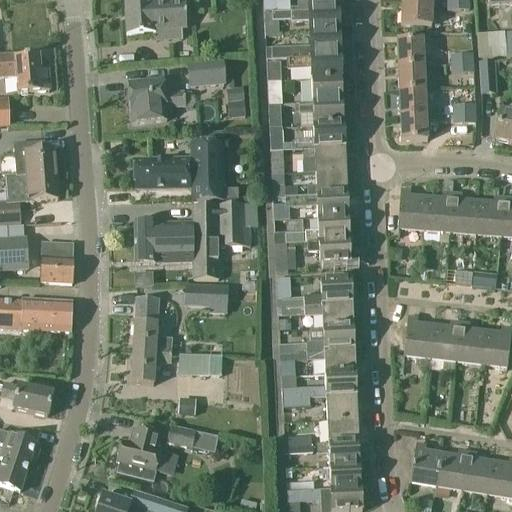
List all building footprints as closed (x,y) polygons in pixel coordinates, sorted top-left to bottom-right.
[(262,0),(263,13),(263,17),(291,16),(290,11),(289,0),(262,0)] [(335,0),(305,0),(306,4),(297,5),(297,11),(290,11),(291,16),(337,13),(335,0)] [(511,10),(511,0),(487,0),(488,12),(511,10)] [(152,2),(124,4),(125,17),(125,24),(126,37),(154,36),(154,33),(155,33),(181,32),(186,31),(184,3),(153,5),(152,2)] [(432,5),(401,5),(401,29),(431,30),(432,5)] [(469,5),(446,6),(446,14),(470,13),(469,5)] [(337,13),(291,16),(291,24),(291,26),(307,25),(307,38),(338,36),(337,13)] [(291,16),(273,16),(273,25),(291,24),(291,16)] [(505,59),(511,58),(511,34),(504,35),(476,37),(477,61),(505,59)] [(338,36),(307,38),(308,50),(264,52),(265,63),(286,62),(339,60),(338,36)] [(397,71),(423,70),(421,44),(395,46),(397,71)] [(449,58),(450,68),(473,67),(472,57),(449,58)] [(47,74),(40,75),(39,58),(0,61),(0,82),(15,81),(16,96),(48,94),(47,74)] [(309,71),(310,84),(340,83),(339,60),(286,62),(287,72),(309,71)] [(496,97),(495,77),(494,64),(478,66),(480,98),(496,97)] [(187,67),(188,91),(224,89),(223,65),(187,67)] [(280,67),(266,67),(266,86),(280,86),(280,67)] [(473,67),(450,68),(450,77),(474,76),(473,67)] [(397,71),(398,95),(424,94),(423,70),(397,71)] [(127,86),(129,115),(130,115),(131,127),(166,124),(165,112),(166,112),(165,111),(191,108),(190,95),(184,95),(164,96),(163,82),(127,86)] [(340,83),(310,84),(311,107),(341,106),(340,83)] [(290,85),(280,86),(266,86),(267,109),(279,108),(281,108),(281,96),(291,95),(290,85)] [(244,120),(242,91),(228,92),(230,121),(244,120)] [(424,94),(398,95),(399,120),(425,119),(424,94)] [(311,107),(294,108),(295,116),(299,116),(299,118),(311,117),(312,130),(342,129),(341,106),(311,107)] [(268,132),(280,132),(279,108),(267,109),(268,132)] [(452,118),(475,116),(475,108),(452,108),(452,118)] [(493,144),(511,147),(511,116),(499,114),(493,144)] [(475,127),(475,116),(452,118),(452,127),(452,139),(472,138),(472,127),(475,127)] [(425,119),(399,120),(400,145),(426,144),(425,119)] [(343,152),(342,129),(312,130),(313,143),(301,143),(294,143),(291,148),(282,149),(282,155),(301,154),(343,152)] [(268,132),(269,156),(282,155),(282,149),(281,132),(280,132),(268,132)] [(15,179),(55,176),(53,150),(43,151),(42,145),(13,147),(15,179)] [(134,193),(191,193),(191,205),(223,204),(222,193),(222,146),(190,147),(190,162),(134,163),(134,193)] [(343,152),(301,154),(302,164),(314,164),(314,177),(345,175),(343,152)] [(282,155),(269,156),(270,179),(283,178),(282,155)] [(345,175),(314,177),(315,189),(307,189),(307,200),(346,198),(345,175)] [(15,179),(4,180),(5,206),(57,202),(55,176),(15,179)] [(283,178),(270,179),(271,201),(275,201),(284,201),(283,178)] [(222,193),(223,204),(237,204),(237,193),(222,193)] [(396,235),(423,237),(425,203),(409,201),(410,194),(399,193),(396,235)] [(425,203),(423,237),(448,238),(451,197),(442,197),(442,204),(425,203)] [(474,240),(476,207),(460,206),(461,198),(451,197),(448,238),(474,240)] [(316,210),(316,223),(347,221),(346,198),(307,200),(284,201),(275,201),(271,201),(271,211),(284,211),(284,212),(316,210)] [(474,240),(499,242),(502,202),(493,201),(493,208),(476,207),(474,240)] [(511,202),(502,202),(499,242),(511,243),(511,209),(511,207),(511,202)] [(0,207),(0,228),(20,227),(19,215),(1,217),(0,207)] [(218,208),(194,209),(191,209),(191,227),(153,227),(153,226),(134,226),(135,267),(154,267),(154,265),(192,264),(191,284),(218,284),(218,251),(250,251),(250,231),(257,231),(256,208),(218,208)] [(347,221),(316,223),(317,235),(304,236),(304,238),(301,238),(301,246),(305,246),(306,246),(348,244),(347,221)] [(274,248),(284,247),(284,237),(273,238),(274,248)] [(301,238),(285,239),(286,247),(294,247),(301,246),(301,238)] [(25,243),(0,244),(0,274),(27,273),(25,243)] [(348,244),(306,246),(306,256),(318,256),(319,269),(349,267),(348,244)] [(41,260),(39,286),(71,288),(72,262),(71,261),(72,248),(42,246),(41,260)] [(286,255),(286,247),(284,247),(274,248),(273,248),(275,277),(287,277),(286,255)] [(286,247),(286,255),(294,255),(294,247),(286,247)] [(412,282),(420,276),(414,269),(407,275),(412,282)] [(471,289),(472,276),(455,274),(454,288),(471,289)] [(480,292),(481,277),(472,276),(471,289),(471,291),(480,292)] [(303,302),(304,310),(314,310),(350,308),(349,283),(319,285),(320,299),(302,300),(302,302),(303,302)] [(185,308),(210,309),(209,315),(226,316),(227,292),(186,290),(185,308)] [(132,356),(170,358),(171,343),(155,342),(157,303),(135,302),(132,356)] [(276,303),(276,311),(304,310),(303,302),(302,302),(276,303)] [(22,303),(22,304),(0,303),(0,334),(20,335),(20,333),(69,335),(70,305),(22,303)] [(314,310),(304,310),(305,319),(314,318),(314,319),(321,319),(322,332),(336,332),(351,331),(350,308),(314,310)] [(304,310),(276,311),(277,320),(305,319),(304,310)] [(403,363),(429,366),(433,332),(416,330),(417,324),(407,323),(403,363)] [(289,324),(278,324),(279,334),(290,334),(289,324)] [(455,368),(459,328),(449,327),(448,333),(433,332),(429,366),(455,368)] [(455,368),(480,371),(484,337),(468,335),(469,329),(459,328),(455,368)] [(352,354),(351,331),(336,332),(322,332),(322,345),(314,345),(314,356),(323,355),(352,354)] [(484,337),(480,371),(507,374),(511,333),(502,332),(501,339),(484,337)] [(306,356),(306,348),(278,349),(279,357),(306,356)] [(352,354),(323,355),(323,364),(324,378),(354,377),(352,354)] [(170,368),(170,358),(132,356),(130,388),(152,389),(154,367),(170,368)] [(306,356),(279,357),(279,366),(308,365),(307,364),(307,356),(306,356)] [(221,380),(221,360),(178,358),(178,378),(221,380)] [(354,377),(324,378),(325,402),(355,400),(354,377)] [(301,390),(322,389),(322,379),(300,380),(301,390)] [(46,419),(52,396),(19,389),(19,390),(4,387),(1,401),(15,404),(13,412),(46,419)] [(281,404),(308,402),(308,394),(280,395),(281,404)] [(326,425),(356,423),(355,400),(325,402),(326,425)] [(309,411),(308,402),(281,404),(281,412),(309,411)] [(194,420),(195,405),(179,403),(178,418),(194,420)] [(326,425),(327,448),(357,446),(356,423),(326,425)] [(208,443),(195,439),(196,435),(170,429),(165,447),(191,453),(191,452),(205,456),(208,443)] [(159,455),(157,454),(162,438),(131,431),(127,447),(121,445),(116,466),(119,467),(117,476),(139,482),(142,473),(154,476),(159,455)] [(7,437),(0,434),(0,448),(3,450),(0,458),(0,461),(3,463),(0,471),(0,488),(19,495),(29,466),(34,468),(41,448),(38,448),(39,444),(29,440),(27,444),(7,437)] [(283,441),(283,450),(311,449),(310,440),(283,441)] [(328,458),(328,471),(358,470),(357,446),(327,448),(316,448),(316,458),(328,458)] [(409,489),(435,493),(441,458),(425,456),(426,449),(415,448),(409,489)] [(311,449),(283,450),(284,458),(311,457),(311,449)] [(441,458),(435,493),(460,497),(467,456),(458,455),(457,461),(441,458)] [(486,501),(491,466),(476,464),(477,458),(467,456),(460,497),(486,501)] [(508,469),(491,466),(486,501),(511,504),(511,463),(509,463),(508,469)] [(358,470),(328,471),(329,494),(359,493),(358,470)] [(285,487),(285,496),(313,495),(312,486),(285,487)] [(360,511),(359,493),(329,494),(320,495),(320,509),(320,511),(360,511)] [(129,507),(103,498),(97,511),(183,511),(133,495),(129,507)] [(313,495),(285,496),(286,511),(320,509),(320,495),(313,495)]
